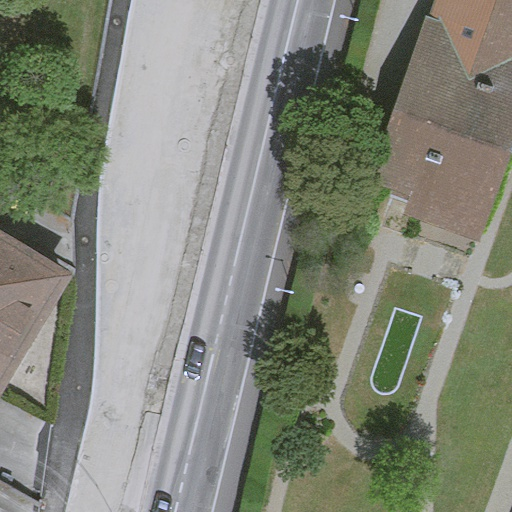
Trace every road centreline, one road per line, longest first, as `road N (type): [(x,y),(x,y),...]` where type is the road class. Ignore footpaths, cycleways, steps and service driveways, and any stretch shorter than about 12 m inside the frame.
road 1 (primary): [(222,0),(99,511)]
road 2 (primary): [(181,511),(301,0)]
